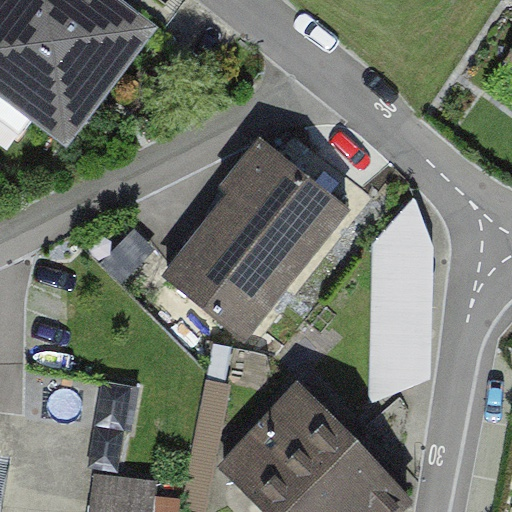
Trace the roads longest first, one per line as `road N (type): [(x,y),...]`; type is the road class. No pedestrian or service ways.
road 1 (track): [(329,71),(284,112),(0,246)]
road 2 (residential): [(511,240),(329,71),(236,0)]
road 3 (residential): [(511,258),(474,306),(435,511)]
